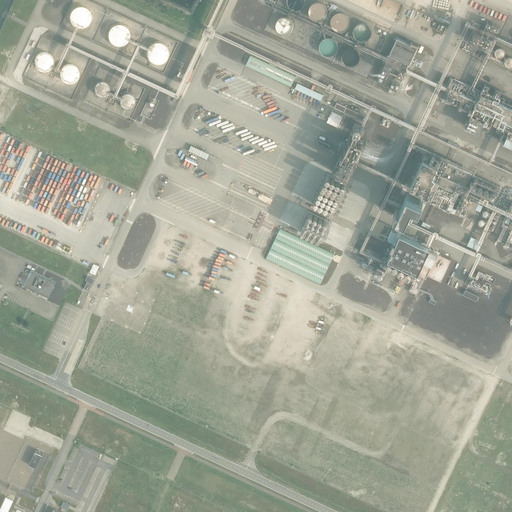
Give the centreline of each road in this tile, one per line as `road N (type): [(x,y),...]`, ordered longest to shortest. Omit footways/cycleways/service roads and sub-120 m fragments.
road 1 (unclassified): [(325,511),(0,358)]
road 2 (unknown): [(304,145),(310,109),(209,51)]
road 3 (unknown): [(500,372),(476,437),(484,456),(511,470)]
